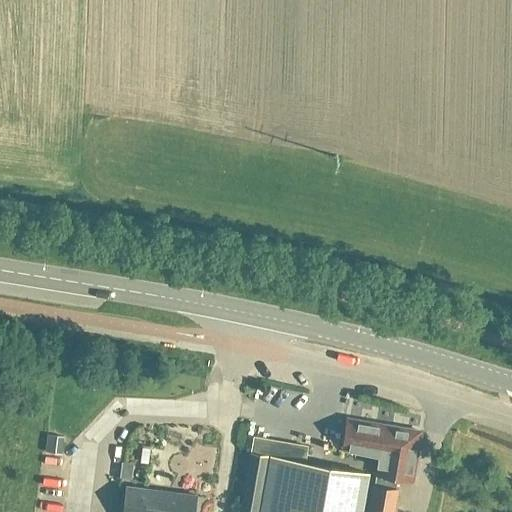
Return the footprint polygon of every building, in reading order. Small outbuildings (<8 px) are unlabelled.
[(384,444),(387,426),(346,419),(341,448),(379,455),(375,474),(389,477),(395,446),(384,444)] [(389,477),(375,474),(368,511),(391,511),(396,489),(394,489),(396,478),(411,481),(420,431),(387,426),(384,444),(395,446),(389,477)] [(249,451),(238,511),(320,511),(328,466),(249,451)] [(365,471),(334,467),(328,503),(359,507),(365,471)] [(192,511),(195,495),(125,486),(121,511),(192,511)]
